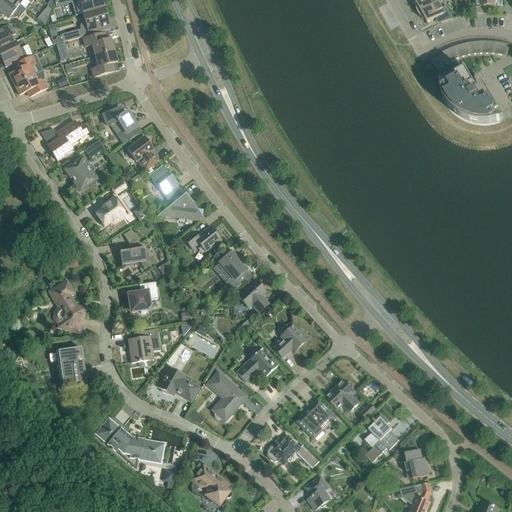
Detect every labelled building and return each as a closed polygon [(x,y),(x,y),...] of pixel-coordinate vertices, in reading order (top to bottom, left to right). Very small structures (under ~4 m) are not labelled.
[(14,0),(0,0),(0,15),(4,16),(9,19),(11,16),(14,13),(19,18),(26,10),(21,5),(20,5),(14,0)] [(104,8),(101,0),(56,0),(55,3),(56,7),(73,3),(73,5),(75,6),(77,7),(79,8),(81,7),(83,14),(104,8)] [(438,2),(437,0),(416,0),(415,1),(417,5),(416,5),(416,7),(416,9),(417,10),(417,12),(418,13),(438,2)] [(476,0),(477,8),(473,8),(474,15),(479,14),(484,14),(486,14),(485,7),(498,6),(497,0),(476,0)] [(453,19),(446,7),(442,9),(438,2),(418,13),(419,15),(420,16),(421,17),(423,19),(424,20),(425,19),(427,23),(438,17),(441,23),(448,20),(453,19)] [(110,30),(104,8),(83,14),(85,21),(83,22),(81,24),(80,25),(80,27),(80,30),(61,35),(63,43),(110,30)] [(8,26),(0,29),(0,49),(15,42),(14,43),(11,37),(15,34),(11,26),(8,26)] [(92,46),(95,57),(114,51),(111,40),(106,41),(104,33),(83,39),(85,48),(92,46)] [(18,50),(15,42),(0,49),(0,56),(6,68),(28,57),(23,47),(18,50)] [(476,54),(475,42),(468,43),(470,55),(476,54)] [(501,55),(503,43),(496,42),(495,54),(501,55)] [(69,59),(65,43),(56,46),(60,61),(69,59)] [(470,55),(468,43),(461,45),(464,56),(470,55)] [(507,56),(510,45),(503,43),(501,55),(507,56)] [(464,56),(461,45),(454,47),(458,58),(464,56)] [(458,58),(454,47),(448,49),(453,61),(458,58)] [(453,61),(448,49),(442,53),(447,63),(453,61)] [(117,63),(114,51),(95,57),(98,68),(91,69),(94,78),(115,72),(113,64),(117,63)] [(447,63),(442,53),(436,56),(442,66),(447,63)] [(43,71),(38,60),(35,62),(32,56),(15,65),(18,70),(9,74),(14,85),(34,75),(43,71)] [(442,66),(436,56),(430,60),(437,70),(442,66)] [(483,81),(476,85),(474,86),(465,70),(464,71),(445,82),(447,85),(441,89),(443,95),(445,101),(449,106),(453,111),(457,115),(463,118),(468,121),(474,123),(481,124),(487,124),(493,123),(499,121),(496,115),(499,113),(484,87),(486,86),(483,81)] [(48,89),(44,81),(45,80),(45,77),(44,73),(43,71),(34,75),(14,85),(19,96),(28,92),(31,97),(48,89)] [(138,135),(135,130),(138,127),(132,118),(131,118),(127,113),(123,116),(119,110),(103,116),(107,126),(110,125),(123,145),(138,135)] [(41,134),(49,146),(47,147),(57,162),(73,151),(69,146),(76,142),(74,139),(87,131),(88,134),(83,125),(79,128),(74,121),(56,134),(53,129),(41,134)] [(159,161),(154,154),(152,152),(153,151),(148,144),(149,143),(149,141),(148,140),(147,139),(146,139),(145,139),(144,138),(127,150),(137,163),(138,162),(145,171),(159,161)] [(98,141),(84,151),(90,159),(104,150),(98,141)] [(92,173),(95,171),(94,169),(94,168),(93,166),(91,165),(89,164),(86,166),(82,159),(72,166),(74,170),(69,174),(69,176),(61,181),(62,182),(70,176),(76,185),(68,190),(68,191),(76,185),(77,187),(83,183),(86,187),(96,180),(92,173)] [(163,167),(149,177),(157,188),(158,187),(164,195),(164,196),(168,201),(181,191),(178,186),(171,176),(171,177),(163,167)] [(111,189),(115,195),(126,188),(122,182),(111,189)] [(185,195),(160,214),(157,216),(201,222),(204,219),(202,216),(202,211),(198,211),(185,195)] [(95,214),(98,217),(96,218),(100,225),(102,224),(104,227),(117,218),(119,220),(126,216),(124,213),(126,212),(126,210),(124,206),(122,206),(120,207),(114,198),(107,203),(108,205),(95,214)] [(200,246),(205,252),(220,240),(223,243),(211,227),(198,237),(193,232),(184,239),(192,249),(197,245),(200,246)] [(153,264),(144,250),(144,249),(143,249),(138,239),(125,247),(128,251),(120,253),(122,266),(140,263),(144,269),(144,270),(153,264)] [(219,263),(231,277),(225,283),(233,292),(252,275),(246,269),(246,270),(231,253),(219,263)] [(238,296),(249,308),(252,306),(259,313),(269,305),(264,300),(263,301),(260,298),(266,292),(255,280),(238,296)] [(56,289),(50,293),(52,296),(57,298),(61,303),(59,308),(60,310),(58,311),(57,312),(55,314),(55,316),(55,319),(56,321),(58,322),(60,323),(59,327),(79,333),(85,310),(79,308),(79,309),(75,308),(75,307),(69,296),(73,293),(67,283),(60,287),(59,290),(56,289)] [(136,294),(128,295),(129,303),(131,303),(132,312),(140,310),(140,312),(141,314),(143,314),(145,314),(146,313),(147,311),(146,309),(149,309),(148,301),(158,300),(155,283),(139,285),(141,294),(136,295),(136,294)] [(242,326),(245,329),(253,323),(250,319),(242,326)] [(282,359),(292,350),(294,352),(307,341),(293,326),(291,328),(288,324),(287,325),(288,326),(286,326),(284,327),(283,329),(282,331),(281,333),(281,335),(281,337),(280,338),(283,340),(273,349),(282,359)] [(203,337),(207,330),(198,325),(195,332),(203,337)] [(128,341),(129,349),(130,355),(132,363),(132,364),(154,360),(154,359),(152,359),(151,351),(152,351),(150,338),(157,337),(156,330),(134,333),(135,340),(128,341)] [(58,352),(63,390),(87,387),(81,348),(58,352)] [(262,348),(257,353),(256,352),(254,352),(253,352),(252,353),(251,355),(251,356),(252,358),(250,359),(251,361),(243,369),(242,368),(236,373),(246,383),(260,370),(266,377),(279,366),(272,358),(269,361),(260,352),(263,349),(262,348)] [(158,388),(162,390),(162,392),(167,395),(169,394),(174,397),(176,393),(181,396),(180,397),(191,403),(200,388),(184,379),(185,377),(169,368),(158,388)] [(220,402),(213,411),(215,413),(215,415),(216,417),(217,419),(219,420),(221,420),(222,419),(225,422),(238,407),(236,406),(240,402),(241,403),(246,398),(218,373),(208,385),(220,396),(221,395),(222,396),(223,402),(222,403),(220,402)] [(356,393),(352,390),(353,388),(353,385),(351,384),(349,383),(347,384),(344,381),(336,388),(338,389),(334,392),(333,391),(326,398),(338,410),(343,405),(350,413),(359,404),(352,396),(356,393)] [(314,440),(323,431),(321,429),(329,421),(331,423),(336,418),(329,411),(327,413),(319,405),(308,415),(306,413),(297,422),(314,440)] [(370,405),(360,414),(366,420),(376,410),(370,405)] [(392,430),(387,425),(390,423),(381,415),(375,421),(374,420),(373,422),(375,424),(369,430),(380,442),(365,457),(372,464),(387,449),(389,451),(400,441),(391,432),(392,430)] [(121,430),(111,421),(109,419),(96,435),(108,445),(116,452),(137,470),(138,460),(140,461),(140,460),(161,464),(164,444),(144,441),(144,440),(137,439),(135,438),(133,436),(131,435),(129,435),(127,434),(121,430)] [(268,452),(268,457),(271,461),(275,463),(280,462),(284,466),(301,449),(288,436),(281,441),(280,439),(280,440),(281,441),(278,443),(277,442),(277,443),(278,444),(272,447),(270,448),(268,452)] [(412,472),(413,480),(429,476),(426,462),(423,463),(420,450),(408,453),(405,444),(396,453),(397,456),(405,454),(407,463),(404,464),(407,473),(412,472)] [(230,485),(219,477),(203,465),(191,480),(197,485),(199,483),(209,490),(204,496),(219,507),(226,498),(227,499),(229,499),(230,498),(231,497),(232,495),(231,494),(230,492),(226,489),(230,485)] [(321,478),(308,486),(305,488),(312,498),(308,500),(315,511),(330,501),(324,492),(329,489),(321,478)] [(413,506),(410,511),(426,511),(430,503),(428,502),(431,495),(428,494),(428,491),(431,490),(429,484),(401,490),(402,497),(413,506)] [(498,511),(500,510),(482,502),(478,511),(498,511)]
